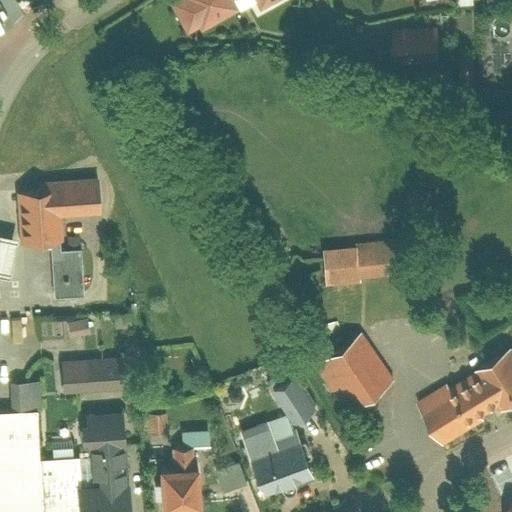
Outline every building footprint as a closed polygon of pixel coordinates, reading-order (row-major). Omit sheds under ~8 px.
[(178,0),(174,3),(187,27),(198,21),(200,25),(241,3),(239,0),(256,0),(258,4),(265,0),(178,0)] [(435,24),(390,24),(389,50),(435,50),(435,24)] [(50,182),(14,184),(17,239),(64,237),(62,210),(99,208),(97,174),(49,177),(50,182)] [(14,230),(0,227),(0,269),(6,271),(14,230)] [(416,234),(321,243),(325,280),(419,271),(416,234)] [(79,242),(48,243),(50,289),(81,288),(79,242)] [(87,316),(66,317),(67,332),(88,331),(87,316)] [(360,333),(318,359),(346,404),(388,378),(360,333)] [(447,379),(415,398),(441,441),(484,416),(481,410),(497,401),(499,404),(511,396),(511,343),(449,382),(447,379)] [(121,354),(59,359),(61,389),(123,384),(121,354)] [(288,370),(268,381),(288,417),(308,406),(288,370)] [(38,375),(8,376),(9,405),(35,404),(39,404),(38,375)] [(77,449),(79,511),(128,511),(123,403),(75,405),(76,433),(82,433),(83,449),(77,449)] [(0,509),(5,511),(79,511),(77,449),(37,452),(35,404),(9,405),(0,405),(0,509)] [(268,419),(240,430),(263,493),(314,475),(295,423),(272,431),(268,419)] [(168,460),(156,460),(157,498),(195,497),(193,440),(168,441),(168,460)] [(212,462),(220,487),(244,479),(235,454),(212,462)]
